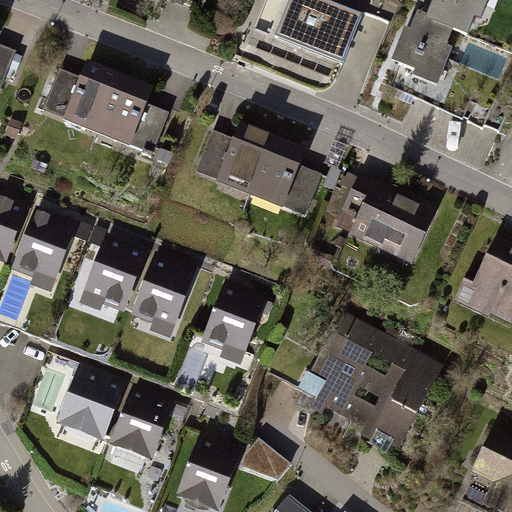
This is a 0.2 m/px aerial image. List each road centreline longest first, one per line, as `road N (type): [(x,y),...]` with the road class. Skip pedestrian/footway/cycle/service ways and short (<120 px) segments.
road 1 (residential): [(26,0),(335,120),(511,204)]
road 2 (residential): [(370,511),(267,431)]
